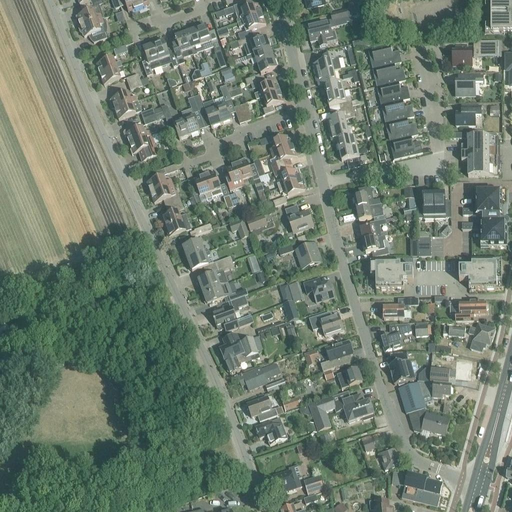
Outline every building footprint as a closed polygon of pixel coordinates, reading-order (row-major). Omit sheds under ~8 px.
[(105,4),(103,0),(93,0),(79,5),(83,15),(77,17),(78,21),(77,22),(77,23),(78,29),(80,28),(105,19),(100,6),(105,4)] [(123,0),(126,6),(128,13),(139,10),(135,0),(123,0)] [(135,0),(139,10),(149,6),(146,0),(135,0)] [(304,0),(307,10),(325,6),(323,0),(304,0)] [(511,0),(490,0),(491,7),(491,24),(491,32),(493,32),(511,32),(511,0)] [(237,21),(238,25),(262,16),(258,5),(253,7),(251,4),(248,3),(224,12),(226,18),(236,14),(238,19),(237,21)] [(306,31),(306,33),(306,35),(307,36),(308,37),(309,37),(311,44),(318,42),(320,48),(327,46),(326,44),(325,40),(332,38),(331,33),(330,30),(347,26),(346,25),(353,23),(352,19),(360,17),(358,9),(346,12),(348,19),(333,23),(332,23),(329,24),(328,23),(307,28),(307,29),(306,30),(306,31)] [(346,12),(331,15),(332,23),(333,23),(348,19),(346,12)] [(254,37),(252,31),(266,26),(262,16),(238,25),(239,29),(244,27),(246,33),(238,35),(240,42),(252,38),(254,37)] [(105,19),(80,28),(78,29),(80,34),(82,35),(83,35),(84,38),(89,37),(90,40),(94,44),(107,39),(106,34),(107,34),(107,25),(105,19)] [(207,32),(205,27),(195,30),(203,53),(213,49),(215,54),(221,52),(213,30),(207,32)] [(193,57),(197,56),(197,55),(203,53),(195,30),(185,34),(193,57)] [(174,53),(179,67),(185,65),(183,60),(193,57),(185,34),(175,38),(178,47),(176,47),(176,48),(177,51),(174,53)] [(254,43),(252,38),(240,42),(237,43),(239,49),(244,47),(247,57),(254,55),(270,49),(269,47),(270,46),(271,45),(270,42),(268,41),(267,41),(266,39),(254,43)] [(503,40),(481,40),(474,40),(474,56),(503,56),(503,40)] [(161,68),(172,64),(173,69),(179,67),(174,53),(172,53),(170,50),(169,49),(167,50),(164,42),(153,46),(161,68)] [(142,64),(147,78),(153,76),(151,72),(161,68),(153,46),(143,49),(146,58),(143,59),(145,63),(142,64)] [(125,47),(113,51),(116,58),(128,53),(125,47)] [(369,52),(373,71),(394,66),(402,65),(400,56),(392,57),(390,47),(369,52)] [(257,65),(274,59),(270,49),(254,55),(247,57),(248,61),(255,59),(257,65)] [(453,67),(453,68),(472,68),(472,50),(456,50),(456,54),(453,54),(453,60),(452,60),(452,67),(453,67)] [(351,68),(357,66),(353,51),(347,53),(351,68)] [(313,65),(316,76),(333,72),(340,70),(337,60),(335,60),(334,54),(322,57),(323,63),(313,65)] [(278,69),(274,59),(257,65),(261,75),(278,69)] [(113,60),(96,66),(100,76),(117,70),(113,60)] [(394,66),(373,71),(377,89),(399,84),(406,83),(404,74),(397,75),(394,66)] [(117,70),(100,76),(104,87),(121,81),(119,74),(125,72),(123,67),(117,70)] [(230,68),(220,72),(222,77),(232,73),(230,68)] [(209,69),(203,71),(200,73),(202,79),(212,75),(209,69)] [(336,83),(336,82),(333,72),(316,76),(318,87),(323,86),(336,83)] [(126,80),(128,86),(140,82),(138,76),(126,80)] [(245,81),(247,87),(261,82),(259,76),(245,81)] [(456,97),(456,98),(475,98),(475,85),(483,85),(483,77),(462,78),(462,84),(456,84),(456,91),(455,91),(455,97),(456,97)] [(140,82),(128,86),(131,92),(150,85),(147,79),(140,82)] [(323,86),(326,96),(343,92),(341,81),(336,82),(336,83),(323,86)] [(261,93),(254,95),(257,101),(263,99),(280,93),(276,82),(259,89),(261,93)] [(377,89),(381,107),(403,102),(403,103),(410,101),(408,92),(401,94),(399,84),(377,89)] [(213,102),(221,126),(232,122),(229,115),(235,113),(230,100),(228,94),(226,89),(226,87),(220,89),(223,99),(213,102)] [(228,94),(230,100),(242,96),(240,89),(233,92),(228,94)] [(345,99),(343,92),(326,96),(329,107),(339,105),(340,111),(352,108),(359,106),(359,104),(356,102),(351,103),(351,102),(350,102),(349,98),(345,99)] [(263,111),(265,117),(275,113),(272,108),(284,103),(280,93),(263,99),(267,109),(263,111)] [(130,99),(128,94),(111,100),(113,104),(111,106),(112,109),(112,110),(115,110),(115,111),(132,105),(138,103),(139,102),(137,97),(130,99)] [(200,96),(194,98),(199,113),(204,111),(211,129),(221,126),(213,102),(204,106),(200,96)] [(193,115),(199,113),(194,98),(188,100),(192,110),(193,115)] [(407,120),(407,121),(414,119),(412,110),(405,112),(403,103),(403,102),(381,107),(386,125),(407,120)] [(132,105),(115,111),(119,121),(142,113),(138,103),(132,105)] [(172,121),(167,107),(161,109),(167,123),(172,121)] [(490,107),(490,118),(499,117),(499,107),(490,107)] [(326,120),(329,131),(346,127),(345,121),(355,119),(352,108),(340,111),(341,117),(326,120)] [(475,117),(481,117),(481,108),(462,108),(462,114),(456,114),(456,121),(455,121),(455,127),(456,127),(456,128),(475,128),(475,117)] [(141,114),(143,121),(155,116),(153,110),(141,114)] [(193,115),(192,110),(181,114),(184,121),(189,137),(200,134),(193,115)] [(240,126),(246,123),(242,112),(235,114),(240,126)] [(143,121),(145,127),(157,122),(155,116),(143,121)] [(386,125),(390,143),(411,138),(411,139),(418,137),(416,128),(409,130),(407,121),(407,120),(386,125)] [(179,141),(189,137),(184,121),(173,124),(179,141)] [(346,127),(329,131),(331,142),(337,141),(336,141),(349,138),(353,137),(351,126),(346,127)] [(126,138),(127,138),(130,145),(152,137),(151,132),(145,134),(143,129),(130,133),(130,131),(128,131),(124,132),(123,134),(125,138),(126,138)] [(282,140),(280,135),(268,139),(270,145),(272,144),(274,149),(270,151),(272,156),(293,148),(289,138),(282,140)] [(336,141),(337,141),(339,151),(356,147),(354,136),(353,137),(349,138),(336,141)] [(139,154),(142,164),(143,164),(160,158),(152,137),(130,145),(132,151),(130,151),(132,156),(139,154)] [(411,138),(390,143),(394,162),(423,155),(421,146),(413,148),(411,139),(411,138)] [(468,138),(468,140),(468,146),(461,146),(461,162),(468,162),(468,178),(498,178),(498,172),(500,172),(500,168),(498,168),(498,149),(500,149),(500,144),(498,144),(498,138),(468,138)] [(356,147),(339,151),(342,163),(352,160),(353,166),(367,163),(366,157),(359,158),(356,147)] [(293,148),(272,156),(273,161),(278,159),(280,164),(271,167),(274,173),(292,166),(290,161),(297,158),(293,148)] [(253,179),(247,162),(236,165),(244,188),(249,186),(247,181),(253,179)] [(230,193),(244,188),(236,165),(226,169),(228,177),(225,178),(225,177),(230,193)] [(176,166),(164,170),(166,176),(178,172),(176,166)] [(276,179),(280,178),(282,183),(277,185),(279,190),(301,181),(297,171),(294,172),(292,166),(274,173),(276,179)] [(215,173),(204,177),(213,201),(223,197),(215,173)] [(204,177),(194,181),(188,183),(197,206),(200,205),(213,201),(204,177)] [(147,184),(151,194),(168,188),(167,188),(164,178),(147,184)] [(259,179),(253,182),(258,193),(264,191),(263,189),(259,179)] [(301,181),(279,190),(280,194),(286,192),(288,198),(305,192),(301,181)] [(167,188),(168,188),(151,194),(154,205),(164,201),(167,208),(181,203),(178,196),(174,185),(167,188)] [(356,210),(390,203),(381,205),(380,201),(373,202),(370,188),(359,190),(360,197),(354,198),(356,210)] [(240,206),(235,194),(230,197),(234,208),(240,206)] [(477,210),(472,210),(462,210),(462,217),(482,217),(482,242),(488,242),(488,248),(505,248),(505,225),(500,225),(500,200),(497,200),(497,194),(480,194),(480,200),(477,200),(477,210)] [(423,198),(423,206),(417,207),(417,221),(423,220),(423,221),(434,221),(434,196),(424,197),(424,198),(423,198)] [(451,219),(451,206),(445,206),(445,198),(443,198),(443,196),(434,196),(434,221),(445,221),(445,220),(451,219)] [(234,208),(230,197),(223,199),(228,211),(234,208)] [(273,202),(275,209),(287,204),(285,198),(273,202)] [(188,221),(181,203),(167,208),(169,215),(161,218),(165,229),(188,221)] [(356,210),(359,222),(372,220),(377,218),(375,210),(382,209),(382,212),(391,210),(390,203),(356,210)] [(291,223),(296,235),(313,229),(308,212),(300,215),(297,207),(285,211),(290,224),(291,223)] [(264,216),(246,223),(250,232),(268,226),(264,216)] [(232,233),(239,231),(242,241),(249,238),(243,220),(230,225),(232,233)] [(191,231),(188,221),(165,229),(169,239),(191,231)] [(363,242),(387,237),(386,233),(381,234),(379,227),(386,225),(386,221),(368,225),(368,229),(361,230),(363,242)] [(210,224),(194,230),(196,236),(212,230),(210,224)] [(297,238),(299,243),(307,241),(305,235),(297,238)] [(387,237),(363,242),(366,254),(372,253),(373,259),(389,255),(387,249),(385,250),(383,243),(386,242),(385,238),(387,237)] [(183,248),(188,261),(209,253),(207,249),(203,251),(200,242),(183,248)] [(266,243),(258,246),(260,255),(269,251),(266,243)] [(315,245),(295,252),(302,271),(322,264),(315,245)] [(280,257),(293,253),(291,247),(278,251),(280,257)] [(206,273),(232,264),(230,258),(216,264),(215,263),(209,266),(206,258),(210,257),(209,253),(188,261),(190,266),(188,266),(189,269),(190,270),(191,272),(192,272),(192,273),(204,268),(206,273)] [(255,257),(247,260),(249,267),(257,264),(255,257)] [(501,262),(472,262),(472,269),(464,269),(459,269),(459,282),(469,282),(469,290),(502,290),(501,262)] [(371,278),(376,278),(376,291),(404,291),(404,283),(413,283),(413,269),(408,270),(400,270),(400,263),(370,263),(371,278)] [(228,285),(224,273),(234,269),(232,264),(206,273),(207,278),(199,281),(199,282),(198,282),(197,284),(199,287),(200,288),(201,288),(203,294),(228,285)] [(317,281),(304,285),(308,296),(313,294),(316,304),(334,299),(329,284),(319,287),(317,281)] [(228,298),(230,303),(245,297),(243,292),(231,297),(228,289),(230,289),(228,285),(203,294),(205,299),(204,301),(205,305),(207,305),(207,306),(209,305),(210,307),(217,304),(216,302),(224,300),(224,299),(228,298)] [(288,287),(291,296),(299,293),(296,285),(288,287)] [(285,295),(283,300),(284,304),(292,301),(289,294),(285,295)] [(248,306),(245,297),(230,303),(232,309),(212,316),(217,329),(219,328),(220,331),(225,329),(226,333),(239,328),(239,329),(254,324),(251,316),(236,321),(234,314),(240,312),(239,309),(248,306)] [(392,309),(384,309),(384,321),(404,321),(404,313),(409,313),(409,308),(418,308),(418,300),(398,301),(398,306),(392,306),(392,309)] [(486,304),(485,304),(485,303),(459,304),(459,302),(457,302),(456,303),(448,303),(448,308),(449,308),(450,317),(455,317),(456,323),(474,323),(474,316),(487,316),(487,311),(488,310),(488,308),(486,307),(486,304)] [(323,316),(309,321),(313,333),(322,329),(325,339),(344,332),(338,318),(325,322),(323,316)] [(290,341),(296,339),(292,326),(286,327),(290,341)] [(409,326),(390,327),(384,328),(384,337),(380,338),(385,353),(402,348),(399,337),(411,333),(409,326)] [(471,332),(470,335),(475,336),(471,351),(482,354),(484,345),(491,347),(496,331),(478,326),(476,333),(471,332)] [(416,338),(428,337),(428,327),(416,328),(416,338)] [(464,339),(465,330),(443,328),(443,337),(464,339)] [(226,348),(220,350),(221,353),(226,364),(237,359),(236,358),(238,357),(246,359),(258,355),(257,352),(264,350),(260,337),(253,340),(253,339),(241,343),(239,344),(236,336),(232,338),(223,342),(226,348)] [(326,350),(330,363),(321,366),(323,373),(349,365),(347,357),(353,356),(348,343),(326,350)] [(310,353),(304,355),(308,368),(315,365),(313,360),(310,353)] [(398,385),(399,387),(405,385),(407,385),(406,383),(408,382),(416,380),(410,361),(408,361),(407,354),(390,356),(391,363),(391,362),(392,363),(392,366),(389,367),(391,373),(390,373),(392,379),(395,386),(398,385)] [(237,359),(226,364),(227,368),(227,370),(228,373),(230,374),(230,375),(241,371),(239,364),(241,363),(241,365),(252,361),(252,362),(260,359),(258,355),(246,359),(238,357),(236,358),(237,359)] [(430,370),(429,384),(448,386),(449,379),(470,381),(471,363),(455,361),(454,373),(449,372),(430,370)] [(246,385),(249,392),(267,385),(265,381),(278,376),(274,365),(261,371),(261,370),(238,379),(242,387),(246,385)] [(418,376),(418,382),(429,383),(430,370),(424,370),(418,376)] [(326,381),(335,378),(332,371),(324,374),(326,381)] [(345,374),(337,376),(342,391),(363,384),(358,371),(346,375),(345,374)] [(266,387),(268,393),(287,386),(284,380),(266,387)] [(408,415),(425,410),(426,410),(423,399),(418,384),(399,390),(407,416),(408,415)] [(450,387),(434,385),(434,386),(418,384),(423,399),(427,398),(433,399),(433,400),(442,400),(442,397),(450,398),(451,387),(450,387)] [(347,393),(332,399),(336,410),(337,414),(344,411),(349,424),(362,420),(363,422),(374,418),(369,403),(363,405),(360,396),(350,400),(347,393)] [(252,419),(258,417),(260,424),(278,417),(275,410),(272,412),(267,399),(247,406),(252,419)] [(282,404),(285,412),(300,407),(297,399),(282,404)] [(319,435),(331,430),(325,414),(336,410),(332,399),(309,407),(319,435)] [(414,433),(421,435),(420,437),(427,439),(429,433),(445,437),(449,421),(426,415),(425,410),(408,415),(414,433)] [(260,440),(267,437),(270,447),(288,440),(280,420),(256,429),(260,440)] [(316,434),(313,425),(307,426),(311,436),(316,434)] [(328,436),(321,438),(323,447),(331,445),(328,436)] [(366,454),(376,449),(373,440),(363,444),(366,454)] [(379,455),(385,472),(401,466),(395,449),(379,455)] [(279,495),(296,490),(300,489),(298,480),(301,479),(298,468),(289,470),(290,472),(273,477),(279,495)] [(404,487),(406,475),(393,474),(391,486),(404,487)] [(402,500),(437,509),(443,486),(436,484),(436,483),(408,476),(402,500)] [(308,496),(324,491),(320,478),(304,483),(308,496)] [(306,505),(318,501),(316,495),(304,500),(306,505)] [(374,511),(393,511),(393,509),(389,509),(389,501),(370,503),(371,511),(375,511),(374,511)] [(341,503),(333,510),(334,511),(341,511),(345,509),(341,503)]
